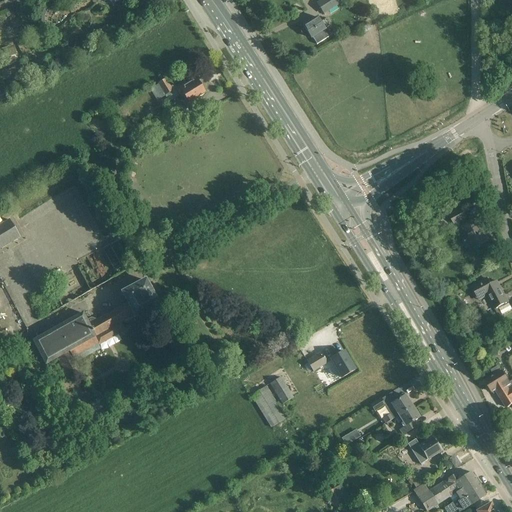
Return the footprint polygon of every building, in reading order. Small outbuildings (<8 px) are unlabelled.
[(343,0),(322,0),(317,4),(324,15),(345,2),(343,0)] [(317,18),(303,26),(312,39),(313,39),(317,45),(328,38),(324,31),(325,31),(324,29),(330,26),(327,19),(320,23),(317,18)] [(368,25),(358,30),(361,35),(371,30),(368,25)] [(158,84),(158,85),(165,96),(173,91),(166,80),(158,84)] [(177,88),(175,89),(180,97),(182,99),(183,98),(185,97),(188,103),(200,96),(201,97),(202,96),(204,95),(204,93),(204,92),(204,90),(203,89),(201,88),(196,80),(185,86),(184,84),(177,88)] [(449,216),(455,226),(467,219),(461,209),(449,216)] [(8,219),(0,224),(0,248),(19,237),(8,219)] [(462,228),(474,251),(489,243),(477,220),(462,228)] [(496,309),(498,308),(508,303),(497,282),(491,285),(487,279),(472,287),(478,298),(486,294),(495,310),(496,309)] [(83,314),(33,342),(46,366),(57,360),(64,374),(61,376),(65,382),(82,373),(76,363),(75,360),(98,347),(126,332),(121,323),(124,322),(125,324),(125,323),(126,325),(132,322),(131,320),(136,317),(158,305),(145,282),(123,294),(128,303),(97,320),(96,319),(92,318),(87,320),(83,314)] [(168,344),(180,367),(183,365),(183,366),(190,363),(189,362),(194,359),(182,336),(168,344)] [(344,352),(331,360),(342,378),(355,370),(344,352)] [(307,362),(313,372),(328,363),(322,353),(307,362)] [(325,387),(336,382),(329,365),(326,366),(326,367),(318,370),(325,387)] [(496,391),(500,397),(505,394),(509,392),(509,391),(511,388),(511,382),(510,383),(503,372),(502,373),(499,367),(492,372),(495,377),(486,383),(493,394),(496,391)] [(173,385),(167,374),(156,380),(162,391),(173,385)] [(281,378),(271,385),(283,405),(294,398),(281,378)] [(267,387),(252,396),(271,428),(287,419),(267,387)] [(505,394),(500,397),(507,409),(511,406),(511,388),(509,391),(509,392),(505,394)] [(387,424),(399,416),(413,407),(406,396),(392,405),(392,406),(387,409),(390,415),(384,419),(387,424)] [(370,406),(374,412),(385,406),(381,400),(370,406)] [(413,407),(399,416),(405,427),(400,430),(403,436),(417,427),(414,422),(420,418),(413,407)] [(84,433),(77,436),(80,443),(87,440),(84,433)] [(350,434),(342,439),(346,446),(354,441),(350,434)] [(415,440),(407,445),(412,452),(420,465),(428,460),(441,452),(437,446),(433,441),(432,439),(419,447),(415,440)] [(455,468),(459,465),(454,458),(450,461),(455,468)] [(419,478),(415,470),(406,475),(410,483),(419,478)] [(415,491),(413,492),(426,511),(437,506),(449,498),(452,504),(456,501),(458,504),(482,488),(480,486),(471,473),(458,481),(454,476),(428,493),(424,486),(415,491)] [(335,489),(326,493),(332,504),(335,509),(342,504),(346,502),(350,500),(342,485),(335,489)] [(452,504),(444,509),(445,511),(455,511),(458,510),(458,511),(461,511),(486,496),(482,488),(458,504),(456,501),(452,504)]
